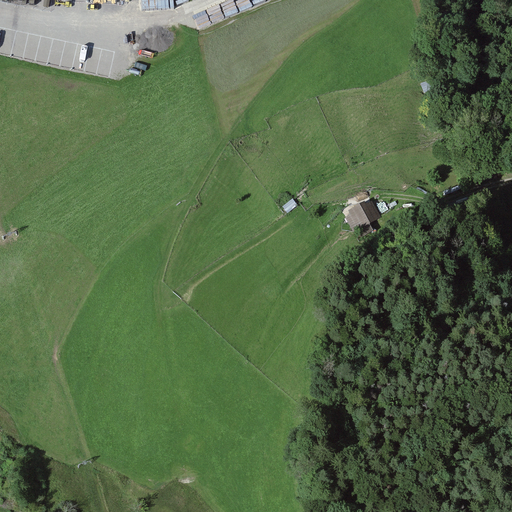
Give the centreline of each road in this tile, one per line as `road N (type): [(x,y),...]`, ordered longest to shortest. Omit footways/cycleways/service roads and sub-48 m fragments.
road 1 (track): [(361,0),(311,38),(242,115),(184,211),(159,294)]
road 2 (track): [(511,179),(438,202),(378,196)]
